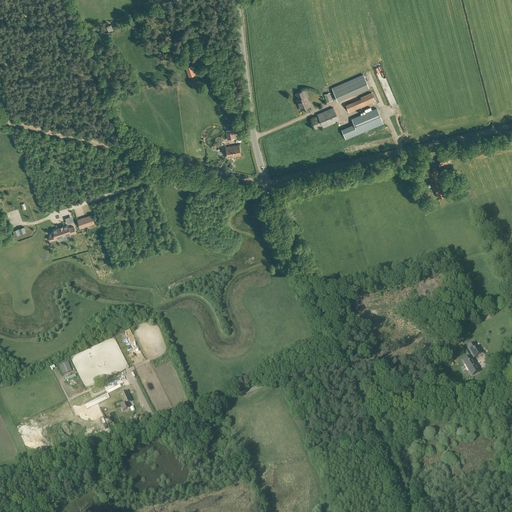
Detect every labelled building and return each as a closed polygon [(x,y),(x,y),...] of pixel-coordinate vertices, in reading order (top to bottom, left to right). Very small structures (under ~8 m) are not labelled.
[(189,77),(196,75),(192,65),(185,68),(189,77)] [(362,75),(332,88),(338,101),(368,88),(362,75)] [(306,98),(303,91),(296,94),(298,99),(296,100),(301,110),(310,106),(306,98)] [(330,92),(323,95),(326,103),(332,100),(330,92)] [(349,113),(375,101),(371,92),(360,97),(361,98),(345,105),(349,113)] [(339,120),(333,107),(317,114),(318,116),(311,119),(315,129),(322,126),(323,127),(339,120)] [(354,124),(342,129),(346,139),(358,133),(383,123),(377,109),(376,108),(351,119),(352,119),(354,124)] [(227,158),(240,156),(239,145),(225,147),(227,158)] [(451,163),(449,154),(437,157),(439,166),(451,163)] [(438,197),(445,195),(442,187),(443,186),(435,167),(426,171),(424,166),(412,170),(416,179),(427,174),(434,190),(435,190),(438,197)] [(80,228),(94,223),(91,215),(78,220),(80,228)] [(13,222),(14,226),(13,226),(16,235),(21,234),(18,221),(13,222)] [(54,235),(49,236),(50,241),(56,239),(55,238),(70,233),(70,234),(75,233),(73,226),(69,228),(68,225),(52,230),(52,231),(54,235)] [(470,357),(463,361),(465,365),(468,371),(471,375),(472,376),(475,374),(474,373),(478,371),(471,359),(476,357),(482,353),(481,352),(478,346),(476,347),(473,343),(470,345),(467,347),(472,355),(470,357)] [(117,380),(99,387),(102,395),(120,388),(117,380)] [(127,403),(131,402),(127,392),(123,394),(120,395),(124,405),(121,406),(123,411),(130,408),(127,403)]
